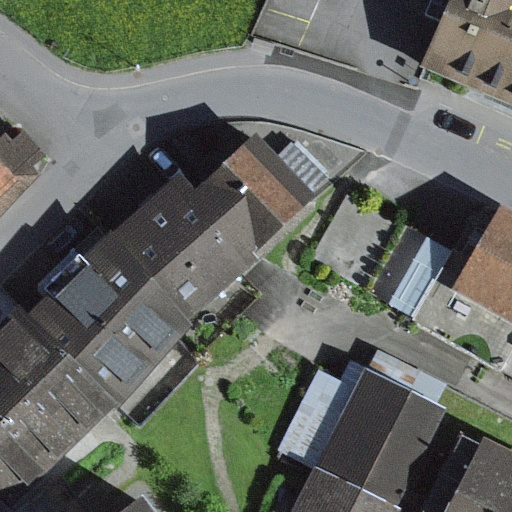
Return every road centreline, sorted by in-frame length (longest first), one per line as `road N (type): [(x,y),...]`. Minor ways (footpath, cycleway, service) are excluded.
road 1 (residential): [(102,143),(160,107),(227,94),(296,95),(511,182)]
road 2 (residential): [(0,250),(102,143)]
road 3 (residential): [(0,57),(102,143)]
